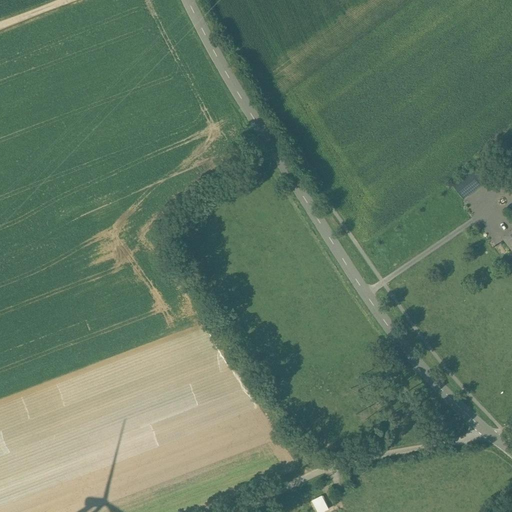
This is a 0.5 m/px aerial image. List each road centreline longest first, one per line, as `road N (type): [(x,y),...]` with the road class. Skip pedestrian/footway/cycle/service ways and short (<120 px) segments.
road 1 (tertiary): [(189,0),(365,294),(421,371),(490,434)]
road 2 (unclassified): [(490,434),(318,471),(228,511)]
